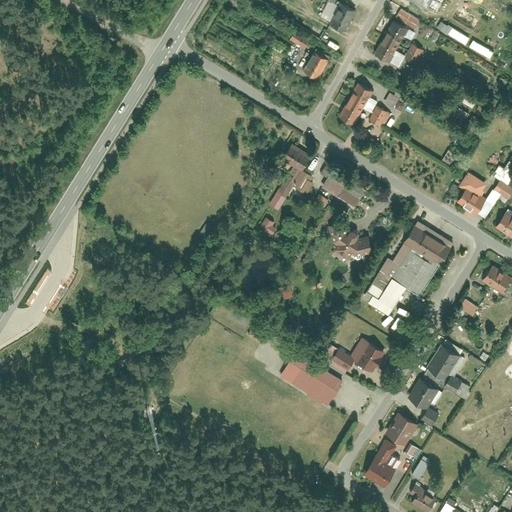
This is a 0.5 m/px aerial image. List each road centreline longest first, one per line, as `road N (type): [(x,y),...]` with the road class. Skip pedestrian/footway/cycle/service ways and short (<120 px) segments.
road 1 (residential): [(485,240),(337,475),(392,511)]
road 2 (secondary): [(0,309),(167,42)]
road 3 (residential): [(308,127),(485,240)]
road 4 (residential): [(167,42),(308,127)]
road 5 (residential): [(383,0),(308,127)]
